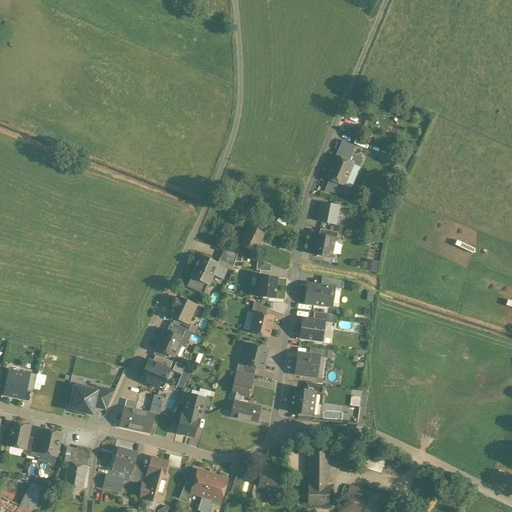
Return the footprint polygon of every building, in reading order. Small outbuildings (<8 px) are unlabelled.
[(352,154),(355,147),(342,141),(336,156),(349,162),(352,154)] [(359,166),(362,159),(352,154),(349,162),(353,164),(359,166)] [(336,156),(327,177),(345,185),(353,164),(349,162),(336,156)] [(321,203),(318,221),(336,224),(339,205),(321,203)] [(329,225),(328,230),(341,233),(342,227),(329,225)] [(243,245),(256,251),(265,232),(251,226),(243,245)] [(320,230),(319,234),(336,238),(337,233),(320,230)] [(316,235),(313,252),(331,255),(333,238),(316,235)] [(200,255),(192,276),(210,283),(218,262),(200,255)] [(378,262),(367,260),(366,271),(377,272),(378,262)] [(258,261),(256,270),(270,272),(271,264),(258,261)] [(258,295),(277,297),(279,277),(260,275),(258,295)] [(309,285),(307,303),(333,307),(336,288),(309,285)] [(177,297),(170,316),(190,324),(197,305),(177,297)] [(255,312),(250,333),(271,337),(276,316),(255,312)] [(305,318),(302,338),(322,341),(325,321),(305,318)] [(166,329),(156,348),(174,357),(184,337),(166,329)] [(249,343),(244,365),(263,369),(269,348),(249,343)] [(299,354),(296,374),(317,378),(321,358),(299,354)] [(149,361),(141,379),(161,388),(170,370),(149,361)] [(183,374),(186,366),(175,362),(172,370),(183,374)] [(239,365),(237,373),(253,376),(255,369),(239,365)] [(30,375),(10,371),(5,396),(25,400),(27,390),(30,375)] [(237,373),(232,393),(248,397),(253,376),(237,373)] [(27,390),(33,391),(36,376),(30,375),(27,390)] [(75,387),(70,409),(92,414),(97,392),(75,387)] [(292,388),(289,412),(313,415),(316,392),(292,388)] [(206,399),(189,394),(186,404),(185,411),(184,414),(200,417),(201,418),(206,399)] [(351,396),(350,405),(360,406),(361,396),(351,396)] [(262,406),(235,400),(231,418),(258,424),(262,406)] [(126,406),(121,427),(149,433),(154,412),(126,406)] [(412,406),(409,411),(429,424),(433,419),(412,406)] [(200,417),(184,414),(185,411),(182,410),(176,433),(195,437),(200,417)] [(30,426),(12,423),(8,446),(26,449),(30,426)] [(62,434),(44,430),(39,452),(57,456),(62,434)] [(137,451),(120,447),(115,468),(132,472),(137,451)] [(329,487),(330,454),(309,453),(309,486),(329,487)] [(381,474),(385,460),(365,454),(361,468),(381,474)] [(169,462),(153,457),(146,480),(162,484),(169,462)] [(88,466),(68,462),(64,486),(83,490),(88,466)] [(511,473),(511,471),(498,468),(494,481),(509,485),(511,473)] [(230,478),(199,469),(192,493),(223,502),(230,478)] [(284,478),(263,472),(257,493),(278,499),(284,478)] [(124,480),(105,476),(103,489),(121,493),(124,480)] [(20,506),(17,511),(38,511),(48,492),(31,483),(20,506)] [(328,506),(329,487),(309,486),(308,505),(328,506)] [(388,511),(393,499),(350,486),(342,511),(388,511)] [(430,494),(421,508),(428,511),(429,511),(438,500),(430,494)] [(0,496),(0,505),(13,511),(17,511),(20,506),(0,496)]
